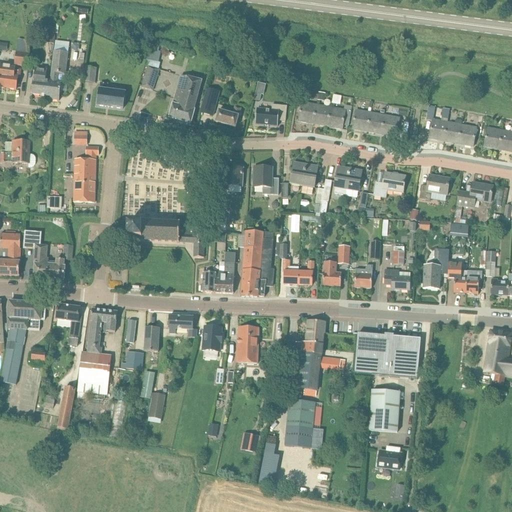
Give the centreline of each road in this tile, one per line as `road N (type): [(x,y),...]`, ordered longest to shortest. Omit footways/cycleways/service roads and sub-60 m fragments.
road 1 (residential): [(511,174),(316,147),(211,145),(117,124)]
road 2 (tertiary): [(427,317),(239,313),(100,299)]
road 3 (primary): [(511,31),(265,0)]
road 4 (track): [(427,317),(411,485),(419,511)]
road 5 (residential): [(100,299),(117,124)]
